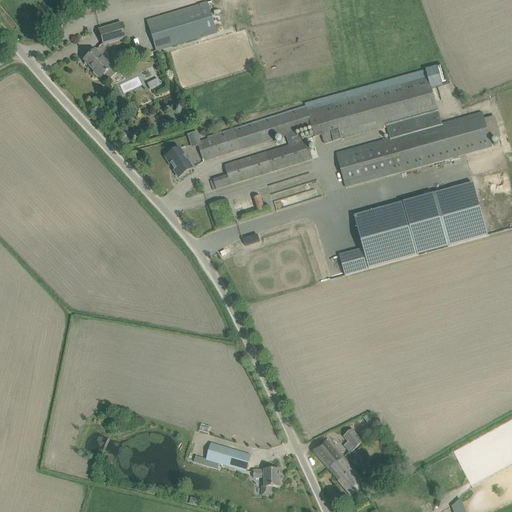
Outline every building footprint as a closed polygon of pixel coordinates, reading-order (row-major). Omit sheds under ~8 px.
[(156,52),(202,37),(216,33),(207,3),(193,7),(147,22),(156,52)] [(103,45),(113,42),(126,38),(122,23),(99,30),(103,45)] [(109,66),(101,58),(94,50),(83,61),(89,67),(90,67),(92,69),(92,70),(100,78),(103,75),(108,81),(117,73),(116,70),(111,65),(109,66)] [(431,89),(450,84),(442,67),(305,104),(305,107),(208,137),(209,139),(198,143),(204,162),(213,159),(222,156),(286,136),(289,146),(234,163),(225,166),(228,175),(231,185),(312,160),(306,140),(299,143),(296,133),(312,127),(315,137),(322,135),(324,144),(386,126),(390,138),(336,155),(346,189),(492,147),(484,120),(482,112),(442,124),(439,113),(438,113),(431,89)] [(193,169),(188,161),(180,149),(166,158),(171,165),(172,165),(175,170),(174,171),(179,178),(193,169)] [(216,190),(231,185),(228,175),(213,179),(216,190)] [(488,237),(473,183),(354,216),(363,249),(339,255),(345,276),(488,237)] [(258,195),(234,202),(238,215),(262,208),(258,195)] [(350,454),(354,449),(363,442),(352,430),(344,437),(348,442),(344,446),(350,454)] [(329,470),(343,457),(327,440),(313,452),(329,470)] [(218,470),(220,464),(245,471),(250,456),(212,444),(207,460),(208,460),(206,466),(218,470)] [(366,484),(347,462),(343,457),(329,470),(351,496),(366,484)] [(262,486),(262,496),(271,496),(271,487),(280,487),(280,470),(265,471),(254,471),(254,478),(265,478),(265,486),(262,486)] [(385,470),(369,482),(372,486),(389,474),(385,470)] [(189,504),(197,506),(199,499),(190,497),(189,504)]
